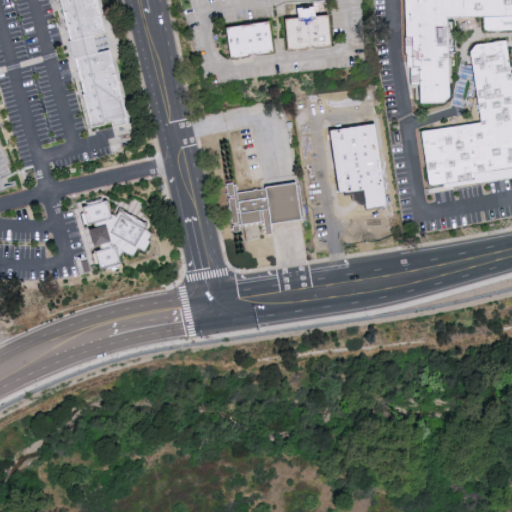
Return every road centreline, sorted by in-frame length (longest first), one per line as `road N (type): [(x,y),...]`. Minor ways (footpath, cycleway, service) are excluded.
road 1 (tertiary): [(215,303),(144,0)]
road 2 (tertiary): [(215,303),(511,256)]
road 3 (secondary): [(215,303),(169,301),(113,312),(0,355)]
